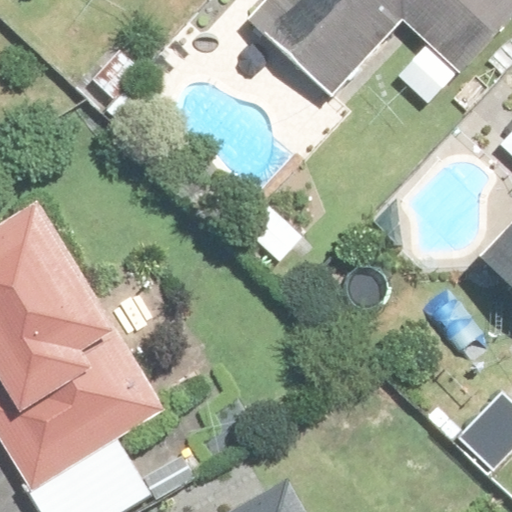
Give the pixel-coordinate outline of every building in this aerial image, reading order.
[(511,0),(256,0),(246,11),(336,94),(407,18),(465,71),(511,19),(511,0)] [(112,511),(212,457),(57,180),(0,211),(0,333),(31,389),(0,406),(0,421),(50,511),(112,511)] [(511,220),(474,259),(511,295),(511,220)] [(511,401),(502,393),(459,441),(495,473),(511,454),(511,401)] [(323,511),(299,467),(212,511),(323,511)]
